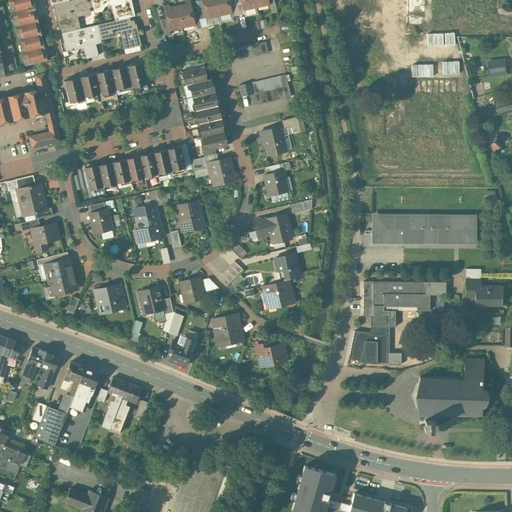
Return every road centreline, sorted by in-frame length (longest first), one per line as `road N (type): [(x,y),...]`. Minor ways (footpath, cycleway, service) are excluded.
road 1 (tertiary): [(430,473),(350,455),(0,318)]
road 2 (residential): [(200,261),(243,218),(250,190),(220,62),(204,47)]
road 3 (residential): [(58,155),(80,239),(92,253),(143,271),(200,261)]
road 4 (residential): [(58,155),(160,128),(171,118),(161,56)]
road 5 (residential): [(45,0),(61,73),(159,49)]
road 6 (residential): [(302,336),(252,317),(200,261)]
